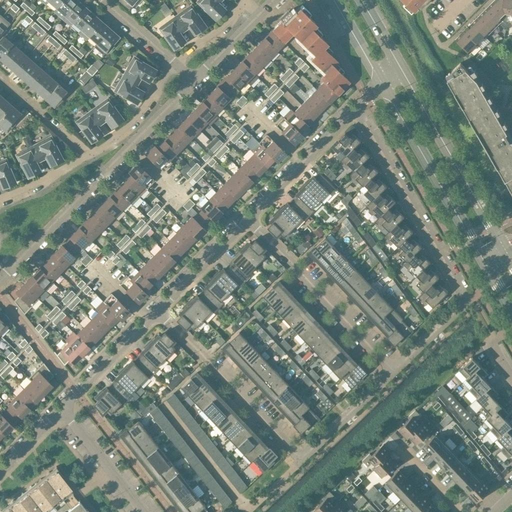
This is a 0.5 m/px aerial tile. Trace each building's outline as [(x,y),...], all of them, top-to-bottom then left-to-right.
[(57,7),(54,11),(62,18),(78,1),(77,0),(76,0),(63,0),(64,0),(57,7)] [(134,7),(139,0),(119,0),(118,1),(128,10),(132,5),(134,7)] [(224,10),(216,3),(218,0),(199,0),(198,2),(216,18),(224,10)] [(405,0),(406,0),(415,9),(419,5),(421,7),(427,0),(405,0)] [(507,14),(509,0),(495,0),(494,1),(507,14)] [(62,18),(71,25),(85,9),(81,6),(82,5),(78,1),(62,18)] [(494,1),(486,9),(500,21),(499,23),(504,27),(506,27),(507,14),(494,1)] [(26,11),(29,7),(23,2),(20,5),(26,11)] [(13,3),(10,7),(15,12),(19,8),(13,3)] [(175,18),(183,29),(189,25),(195,33),(204,26),(190,7),(175,18)] [(284,42),(293,33),(297,36),(295,38),(309,53),(306,57),(322,74),(319,77),(324,81),(324,82),(336,94),(349,81),(333,66),(337,61),(322,46),(326,42),(311,27),(315,23),(299,7),(295,10),(293,8),(271,30),(284,42)] [(85,9),(71,25),(79,32),(94,15),(89,10),(88,11),(85,9)] [(486,9),(479,16),(493,29),(499,23),(500,21),(486,9)] [(27,15),(23,19),(29,24),(32,20),(27,15)] [(87,40),(90,36),(101,23),(98,20),(98,19),(94,15),(79,32),(87,40)] [(2,16),(0,18),(0,34),(10,23),(2,16)] [(45,21),(39,16),(36,20),(42,25),(45,21)] [(485,37),(493,29),(479,16),(471,24),(485,37)] [(178,33),(183,29),(175,18),(160,28),(174,48),(184,41),(178,33)] [(47,19),(45,21),(42,25),(48,30),(50,26),(48,24),(50,22),(47,19)] [(37,31),(40,27),(34,22),(31,26),(37,31)] [(90,36),(98,43),(110,29),(105,25),(104,26),(101,23),(90,36)] [(478,45),(485,37),(471,24),(468,27),(467,26),(463,31),(478,45)] [(45,32),(40,27),(37,31),(42,35),(45,32)] [(115,33),(110,29),(98,43),(95,46),(103,54),(106,51),(108,52),(113,46),(112,45),(118,38),(114,34),(115,33)] [(61,36),(55,30),(52,34),(58,39),(61,36)] [(271,30),(264,38),(276,50),(284,42),(271,30)] [(470,53),(478,45),(463,31),(460,34),(456,39),(470,53)] [(52,44),(55,40),(50,35),(46,39),(52,44)] [(67,40),(64,38),(61,36),(58,39),(64,44),(67,40)] [(0,56),(11,44),(3,37),(0,40),(0,56)] [(264,38),(256,46),(269,58),(276,50),(264,38)] [(61,45),(55,40),(52,44),(57,49),(61,45)] [(0,56),(0,58),(7,65),(19,50),(11,44),(0,56)] [(75,53),(78,50),(72,45),(69,48),(75,53)] [(256,46),(249,53),(261,66),(269,58),(256,46)] [(67,57),(70,54),(65,49),(62,53),(67,57)] [(7,65),(14,71),(27,57),(19,50),(7,65)] [(83,55),(78,50),(75,53),(80,58),(83,55)] [(249,53),(241,61),(254,73),(261,66),(249,53)] [(76,58),(70,54),(67,57),(72,62),(76,58)] [(14,71),(22,78),(34,64),(27,57),(14,71)] [(110,57),(106,62),(111,66),(114,61),(110,57)] [(299,57),(294,62),(298,66),(303,61),(299,57)] [(125,74),(137,81),(140,75),(149,80),(155,70),(134,58),(125,74)] [(241,61),(233,69),(246,81),(250,85),(258,77),(254,73),(241,61)] [(305,63),(300,68),(304,72),(309,67),(305,63)] [(454,75),(447,79),(511,190),(511,141),(511,140),(510,141),(506,134),(507,133),(477,80),(460,63),(451,71),(454,75)] [(22,78),(30,85),(42,71),(34,64),(22,78)] [(91,64),(89,68),(94,73),(97,69),(91,64)] [(94,73),(89,68),(86,71),(92,76),(94,73)] [(284,73),(288,76),(293,71),(289,68),(284,73)] [(233,69),(221,81),(231,91),(236,87),(238,89),(246,81),(233,69)] [(30,85),(37,91),(50,77),(42,71),(30,85)] [(288,76),(284,73),(279,78),(283,81),(288,76)] [(290,78),(293,82),(298,77),(295,73),(290,78)] [(133,87),(137,81),(125,74),(115,90),(136,102),(142,92),(133,87)] [(37,91),(45,98),(57,84),(50,77),(37,91)] [(293,82),(290,78),(285,84),(289,87),(293,82)] [(57,84),(45,98),(53,105),(60,97),(63,99),(71,91),(60,81),(57,84)] [(221,81),(209,94),(221,106),(229,98),(227,96),(231,91),(221,81)] [(324,82),(316,89),(329,102),(336,94),(324,82)] [(274,83),(269,88),(272,92),(278,87),(274,83)] [(272,92),(269,88),(264,93),(267,97),(272,92)] [(280,89),(275,94),(278,98),(283,92),(280,89)] [(316,89),(309,97),(321,109),(329,102),(316,89)] [(209,94),(201,102),(217,117),(217,116),(214,114),(221,106),(209,94)] [(278,98),(275,94),(270,99),(273,103),(278,98)] [(239,99),(244,104),(248,100),(242,95),(239,99)] [(309,97),(301,105),(314,117),(321,109),(309,97)] [(0,118),(11,106),(3,99),(0,102),(0,118)] [(244,104),(239,99),(235,102),(241,107),(244,104)] [(107,100),(92,111),(100,122),(106,118),(112,126),(121,119),(107,100)] [(201,102),(194,109),(209,124),(217,117),(201,102)] [(306,125),(314,117),(301,105),(294,112),(291,109),(306,125)] [(11,106),(0,118),(0,126),(7,132),(15,123),(12,121),(19,113),(11,106)] [(194,109),(186,117),(199,129),(206,122),(209,125),(209,124),(194,109)] [(283,117),(301,135),(302,135),(299,132),(306,125),(291,109),(283,117)] [(100,122),(92,111),(77,122),(91,141),(101,134),(95,126),(100,122)] [(186,117),(178,125),(191,137),(199,129),(186,117)] [(301,135),(283,117),(275,125),(293,143),(301,135)] [(229,129),(233,132),(238,127),(234,124),(229,129)] [(178,125),(171,133),(183,145),(191,137),(178,125)] [(233,132),(229,129),(224,134),(228,137),(233,132)] [(235,134),(239,138),(244,133),(240,129),(235,134)] [(354,147),(354,148),(361,141),(352,133),(349,136),(345,132),(331,146),(333,148),(334,149),(338,153),(341,151),(345,155),(346,156),(354,147)] [(171,133),(163,140),(176,153),(183,145),(171,133)] [(239,138),(235,134),(230,140),(234,143),(239,138)] [(274,158),(273,158),(276,161),(285,152),(266,134),(258,142),(274,158)] [(215,136),(211,141),(217,148),(222,143),(215,136)] [(50,138),(33,146),(40,159),(46,156),(51,165),(61,159),(57,151),(68,146),(61,140),(53,144),(50,138)] [(176,153),(163,140),(156,147),(153,145),(145,153),(163,171),(172,163),(169,160),(176,153)] [(211,141),(206,146),(213,153),(217,148),(211,141)] [(254,153),(266,165),(273,158),(274,158),(258,142),(258,143),(257,142),(250,150),(254,153)] [(220,150),(223,153),(228,148),(225,145),(220,150)] [(34,162),(40,159),(33,146),(17,155),(28,176),(39,171),(34,162)] [(358,151),(354,148),(354,147),(346,156),(345,155),(340,161),(343,164),(347,168),(349,166),(354,171),(363,162),(363,163),(369,156),(361,148),(358,151)] [(219,158),(223,153),(220,150),(215,155),(219,158)] [(201,158),(205,161),(210,156),(206,152),(201,158)] [(254,153),(246,161),(259,173),(266,165),(254,153)] [(212,158),(207,163),(211,166),(216,161),(212,158)] [(5,160),(0,162),(0,179),(3,187),(14,182),(5,160)] [(191,167),(191,168),(195,171),(200,166),(196,162),(195,163),(192,160),(188,164),(191,167)] [(246,161),(238,168),(251,181),(259,173),(246,161)] [(147,189),(146,189),(155,180),(136,162),(128,171),(131,174),(123,181),(140,197),(147,189)] [(363,186),(365,185),(365,184),(371,178),(372,178),(378,171),(370,163),(367,166),(363,163),(363,162),(354,171),(348,176),(351,179),(356,183),(358,181),(363,186)] [(195,171),(191,168),(186,173),(190,176),(195,171)] [(197,173),(201,177),(206,172),(202,168),(197,173)] [(231,176),(243,188),(251,181),(238,168),(231,176)] [(304,184),(320,200),(329,192),(331,194),(336,189),(318,171),(318,172),(320,174),(315,178),(313,176),(309,180),(308,180),(304,184)] [(331,171),(327,175),(332,180),(336,176),(331,171)] [(201,177),(197,173),(192,178),(196,182),(201,177)] [(231,176),(223,184),(236,196),(243,188),(231,176)] [(364,193),(372,201),(380,193),(387,186),(378,178),(375,182),(372,178),(371,178),(365,184),(365,185),(369,188),(364,193)] [(123,181),(116,189),(129,201),(132,204),(140,197),(123,181)] [(216,192),(228,204),(236,196),(223,184),(216,192)] [(298,196),(294,200),(310,216),(314,211),(312,209),(320,200),(304,184),(299,189),(300,190),(296,194),(298,196)] [(116,189),(108,196),(121,209),(129,201),(116,189)] [(216,192),(208,199),(221,212),(228,204),(216,192)] [(376,211),(380,216),(381,216),(389,208),(395,201),(387,193),(384,197),(380,193),(372,201),(366,207),(369,209),(373,214),(376,211)] [(108,196),(101,204),(113,216),(121,209),(108,196)] [(186,202),(191,207),(194,203),(189,198),(186,202)] [(208,224),(221,212),(208,199),(200,208),(202,210),(198,214),(208,224)] [(282,206),(278,211),(294,227),(303,219),(305,221),(310,216),(294,200),(289,205),(287,203),(283,207),(282,206)] [(191,207),(186,202),(182,205),(187,210),(191,207)] [(156,203),(151,208),(155,212),(160,206),(156,203)] [(101,204),(93,212),(106,224),(113,216),(101,204)] [(198,214),(191,207),(187,211),(194,218),(194,219),(191,216),(183,224),(196,237),(208,224),(198,214)] [(155,212),(151,208),(146,213),(150,217),(155,212)] [(384,226),(389,231),(397,223),(398,223),(404,217),(396,208),(393,212),(389,208),(381,216),(380,216),(375,222),(377,225),(377,224),(382,229),(384,226)] [(157,214),(161,217),(166,212),(162,209),(157,214)] [(284,237),(294,227),(278,211),(269,220),(270,222),(271,220),(273,222),(268,227),(277,236),(280,233),(284,237)] [(93,212),(78,227),(91,240),(106,224),(93,212)] [(161,217),(157,214),(152,219),(156,222),(161,217)] [(141,218),(136,223),(140,227),(145,222),(141,218)] [(140,227),(136,223),(131,229),(135,232),(140,227)] [(398,247),(400,245),(399,245),(406,238),(413,232),(405,224),(401,227),(398,223),(397,223),(389,231),(383,237),(386,240),(391,244),(393,242),(398,247)] [(142,229),(146,233),(150,228),(147,224),(142,229)] [(183,224),(171,237),(184,249),(196,237),(183,224)] [(78,227),(66,240),(76,250),(80,246),(83,248),(91,240),(78,227)] [(146,233),(142,229),(137,234),(141,238),(146,233)] [(126,234),(121,239),(125,243),(130,238),(126,234)] [(171,237),(163,245),(176,257),(184,249),(171,237)] [(318,259),(333,245),(325,237),(310,251),(318,259)] [(403,249),(399,254),(407,261),(407,262),(415,253),(415,254),(422,247),(413,239),(410,242),(406,238),(399,245),(400,245),(403,249)] [(125,243),(121,239),(116,244),(120,248),(125,243)] [(239,250),(256,266),(266,256),(262,252),(265,248),(256,239),(251,244),(249,243),(250,242),(249,240),(239,250)] [(66,240),(53,252),(66,265),(74,257),(72,254),(76,250),(66,240)] [(127,245),(130,248),(135,243),(132,240),(127,245)] [(312,244),(307,240),(302,245),(307,249),(312,244)] [(130,248),(127,245),(122,250),(125,253),(130,248)] [(163,245),(155,253),(168,266),(176,257),(163,245)] [(318,259),(325,267),(341,253),(333,245),(318,259)] [(106,255),(109,259),(114,253),(111,250),(106,255)] [(234,261),(229,266),(245,282),(250,277),(248,274),(256,266),(239,250),(235,254),(236,255),(232,260),(234,261)] [(53,252),(38,268),(51,280),(66,265),(53,252)] [(155,253),(147,262),(160,274),(168,266),(155,253)] [(325,267),(333,275),(348,261),(341,253),(325,267)] [(407,261),(403,265),(407,269),(416,277),(417,275),(420,272),(423,268),(424,269),(430,262),(422,254),(419,257),(415,254),(415,253),(407,262),(407,261)] [(84,257),(89,262),(92,259),(87,254),(84,257)] [(111,261),(115,264),(120,259),(116,256),(111,261)] [(89,262),(84,257),(80,261),(85,266),(89,262)] [(333,275),(340,283),(355,268),(348,261),(333,275)] [(147,262),(138,271),(150,283),(160,274),(147,262)] [(218,272),(213,276),(230,293),(238,284),(240,286),(245,282),(229,266),(225,270),(223,268),(219,273),(218,272)] [(38,268),(31,276),(43,288),(47,291),(54,283),(51,280),(38,268)] [(340,283),(347,291),(363,276),(355,268),(340,283)] [(416,284),(424,292),(432,283),(432,284),(439,277),(431,269),(427,272),(424,269),(423,268),(420,272),(417,275),(421,279),(416,284)] [(131,278),(130,279),(143,291),(150,283),(138,271),(131,278)] [(272,282),(277,277),(273,273),(268,277),(272,282)] [(43,288),(31,276),(15,292),(19,295),(13,301),(24,314),(39,298),(36,295),(43,288)] [(143,291),(127,276),(119,284),(138,302),(146,293),(143,291)] [(207,288),(203,292),(219,308),(224,303),(222,301),(230,293),(213,276),(209,281),(210,282),(206,286),(207,288)] [(347,291),(355,299),(370,284),(363,276),(347,291)] [(85,283),(81,280),(76,285),(80,288),(85,283)] [(263,296),(270,303),(285,289),(278,281),(263,296)] [(424,292),(418,297),(421,300),(425,304),(428,302),(433,307),(448,292),(439,284),(436,287),(432,284),(432,283),(424,292)] [(355,299),(362,306),(378,292),(370,284),(355,299)] [(91,289),(87,285),(82,290),(86,294),(91,289)] [(270,303),(277,311),(292,296),(285,289),(270,303)] [(71,290),(66,295),(70,299),(75,294),(71,290)] [(192,298),(187,303),(204,319),(212,311),(214,313),(219,308),(203,292),(199,297),(197,295),(193,299),(192,298)] [(362,306),(370,314),(385,300),(378,292),(362,306)] [(118,316),(118,317),(121,320),(129,311),(111,293),(103,301),(118,316)] [(70,299),(66,295),(61,300),(65,304),(70,299)] [(77,296),(72,301),(75,304),(80,299),(77,296)] [(277,311),(284,318),(299,304),(292,296),(277,311)] [(370,314),(377,322),(392,308),(385,300),(370,314)] [(75,304),(72,301),(67,306),(70,309),(75,304)] [(103,301),(95,309),(111,324),(118,317),(118,316),(103,301)] [(194,330),(204,319),(187,303),(178,312),(179,314),(180,313),(182,314),(177,320),(186,329),(190,325),(194,330)] [(284,318),(291,326),(306,311),(299,304),(284,318)] [(55,314),(60,309),(56,306),(51,311),(55,314)] [(388,333),(389,332),(388,332),(402,320),(403,319),(392,308),(377,322),(388,333)] [(103,332),(111,324),(95,309),(98,312),(91,319),(103,332)] [(0,332),(10,322),(13,325),(13,324),(3,311),(0,314),(0,332)] [(54,314),(51,311),(46,316),(49,319),(54,314)] [(62,311),(57,316),(60,320),(65,315),(62,311)] [(291,326),(298,333),(313,319),(306,311),(291,326)] [(60,320),(57,316),(52,321),(55,325),(60,320)] [(91,319),(83,327),(96,339),(103,332),(91,319)] [(298,333),(305,341),(320,326),(313,319),(298,333)] [(55,325),(60,330),(65,325),(65,324),(60,320),(55,325)] [(412,331),(402,320),(388,332),(389,332),(390,334),(387,337),(394,345),(400,340),(402,341),(412,331)] [(305,341),(312,348),(327,334),(320,326),(305,341)] [(88,347),(96,339),(83,327),(76,334),(73,332),(88,347)] [(44,329),(39,334),(43,338),(48,332),(44,329)] [(149,342),(166,358),(176,348),(171,344),(175,340),(165,331),(160,337),(159,335),(160,334),(158,333),(149,342)] [(73,332),(65,340),(80,355),(88,347),(73,332)] [(224,346),(231,354),(246,340),(239,332),(224,346)] [(312,348),(319,355),(334,341),(327,334),(312,348)] [(216,341),(220,346),(225,341),(221,336),(216,341)] [(24,338),(19,344),(22,347),(27,342),(24,338)] [(80,355),(65,340),(67,343),(56,354),(54,351),(53,351),(64,365),(69,359),(73,363),(80,355)] [(231,354),(238,362),(253,347),(246,340),(231,354)] [(319,355),(326,363),(341,348),(334,341),(319,355)] [(143,354),(139,358),(155,374),(160,369),(157,367),(166,358),(149,342),(145,347),(145,348),(141,352),(143,354)] [(238,362),(245,369),(260,355),(253,347),(238,362)] [(326,363),(333,370),(348,356),(341,348),(326,363)] [(6,356),(10,360),(15,355),(11,351),(6,356)] [(245,369),(252,376),(267,362),(260,355),(245,369)] [(356,364),(348,356),(333,370),(340,378),(341,377),(354,364),(355,365),(356,364)] [(17,357),(12,362),(16,366),(21,360),(17,357)] [(472,357),(458,370),(467,379),(481,366),(472,357)] [(127,364),(123,369),(139,385),(148,377),(150,379),(155,374),(139,358),(134,363),(132,361),(128,365),(127,364)] [(28,378),(43,393),(51,384),(48,381),(53,375),(43,362),(28,378)] [(252,376),(259,384),(274,369),(267,362),(252,376)] [(356,366),(355,365),(354,364),(341,377),(352,388),(362,378),(361,377),(367,371),(359,363),(356,366)] [(4,370),(8,373),(13,368),(9,364),(4,370)] [(481,366),(467,379),(473,385),(474,386),(483,377),(484,378),(488,374),(481,366)] [(181,373),(185,378),(190,373),(186,368),(181,373)] [(117,380),(113,385),(129,400),(132,404),(139,396),(134,391),(139,385),(123,369),(119,373),(119,374),(115,378),(117,380)] [(259,384),(266,391),(281,377),(274,369),(259,384)] [(8,373),(4,370),(0,374),(0,375),(3,378),(8,373)] [(188,395),(204,380),(196,372),(181,387),(188,395)] [(175,377),(167,385),(172,390),(180,382),(175,377)] [(266,391),(273,399),(288,384),(281,377),(266,391)] [(473,385),(469,390),(477,399),(491,386),(484,378),(483,377),(474,386),(473,385)] [(23,388),(36,400),(43,393),(28,378),(27,378),(30,381),(23,388)] [(188,395),(195,402),(211,388),(204,380),(188,395)] [(273,399),(280,406),(295,392),(288,384),(273,399)] [(129,400),(113,385),(108,389),(106,387),(102,392),(101,391),(94,398),(97,401),(95,404),(103,414),(107,409),(112,413),(122,403),(124,405),(129,400)] [(491,386),(477,399),(484,405),(484,406),(493,397),(494,398),(498,394),(499,394),(491,386)] [(164,389),(161,391),(164,395),(170,391),(166,387),(164,389)] [(36,400),(23,388),(16,396),(28,408),(36,400)] [(195,402),(202,409),(218,395),(211,388),(195,402)] [(280,406),(287,414),(302,399),(295,392),(280,406)] [(167,398),(170,402),(176,397),(173,393),(167,398)] [(202,409),(209,417),(225,402),(218,395),(202,409)] [(16,421),(28,408),(16,396),(8,404),(10,406),(6,411),(16,421)] [(484,405),(479,410),(488,419),(501,405),(494,398),(493,397),(484,406),(484,405)] [(294,421),(295,420),(308,407),(309,408),(310,407),(302,399),(287,414),(294,421)] [(138,400),(133,405),(141,412),(145,407),(138,400)] [(209,417),(216,424),(232,410),(225,402),(209,417)] [(501,405),(488,419),(494,425),(494,426),(504,417),(504,418),(508,414),(509,414),(501,405)] [(159,410),(156,407),(150,411),(153,415),(159,410)] [(178,412),(180,415),(186,410),(184,407),(178,412)] [(319,419),(309,408),(308,407),(295,420),(297,422),(293,425),(301,433),(307,427),(309,429),(319,419)] [(186,410),(180,415),(183,419),(189,414),(186,410)] [(216,424),(223,432),(239,417),(232,410),(216,424)] [(398,429),(407,439),(409,436),(408,436),(421,424),(420,424),(417,420),(421,416),(415,410),(408,417),(409,419),(398,429)] [(0,429),(4,433),(16,421),(6,411),(1,415),(0,413),(0,429)] [(440,422),(444,427),(453,418),(449,414),(440,422)] [(223,432),(230,439),(246,425),(239,417),(223,432)] [(494,426),(494,425),(489,430),(498,438),(511,425),(504,418),(504,417),(494,426)] [(129,442),(145,429),(138,421),(122,434),(129,442)] [(161,425),(164,429),(170,424),(167,421),(161,425)] [(408,436),(409,436),(416,444),(431,430),(422,422),(420,424),(421,424),(408,436)] [(190,428),(193,431),(199,426),(196,423),(190,428)] [(170,424),(164,429),(166,432),(173,427),(170,424)] [(230,439),(237,446),(253,432),(246,425),(230,439)] [(511,425),(498,438),(504,445),(505,446),(511,438),(511,425)] [(199,426),(193,431),(195,435),(202,430),(199,426)] [(129,442),(136,451),(152,438),(145,429),(129,442)] [(237,446),(244,454),(260,440),(253,432),(237,446)] [(436,434),(423,447),(430,455),(444,442),(436,434)] [(136,451),(142,459),(159,446),(152,438),(136,451)] [(174,442),(177,446),(183,441),(181,438),(174,442)] [(511,438),(505,446),(504,445),(500,449),(508,458),(511,454),(511,438)] [(203,444),(205,447),(212,442),(209,439),(203,444)] [(251,462),(253,461),(252,460),(265,448),(266,448),(267,447),(260,440),(244,454),(251,462)] [(183,441),(177,446),(180,449),(186,444),(183,441)] [(212,442),(205,447),(208,451),(214,446),(212,442)] [(438,463),(451,450),(444,442),(430,455),(438,463)] [(372,462),(375,466),(376,467),(388,455),(389,456),(391,454),(383,445),(371,456),(369,453),(362,460),(368,466),(372,462)] [(142,459),(149,468),(165,455),(159,446),(142,459)] [(267,450),(266,448),(265,448),(252,460),(253,461),(263,472),(274,462),(272,460),(278,455),(270,446),(267,450)] [(446,471),(459,458),(451,450),(438,463),(446,471)] [(188,459),(190,463),(197,458),(194,454),(188,459)] [(149,468),(156,476),(172,463),(165,455),(149,468)] [(215,460),(218,463),(224,458),(222,455),(215,460)] [(376,467),(375,466),(373,468),(382,477),(396,463),(389,456),(388,455),(376,467)] [(197,458),(190,463),(193,466),(199,461),(197,458)] [(224,458),(218,463),(221,467),(227,462),(224,458)] [(453,478),(466,466),(459,458),(446,471),(453,478)] [(156,476),(162,485),(179,472),(172,463),(156,476)] [(45,511),(61,500),(71,492),(72,494),(73,492),(72,491),(72,492),(65,483),(66,483),(65,481),(64,482),(62,479),(64,478),(56,468),(57,468),(56,466),(54,467),(55,468),(49,472),(47,473),(48,473),(41,479),(40,478),(39,479),(39,480),(31,487),(31,486),(29,487),(30,487),(23,493),(22,492),(21,493),(22,494),(13,500),(13,501),(13,500),(12,500),(11,501),(12,502),(5,507),(4,506),(3,507),(4,508),(0,511),(45,511)] [(461,486),(474,474),(466,466),(453,478),(461,486)] [(398,470),(385,482),(393,490),(406,478),(398,470)] [(204,480),(210,475),(207,471),(201,476),(204,480)] [(228,476),(231,479),(237,475),(234,471),(228,476)] [(162,485),(169,493),(185,480),(179,472),(162,485)] [(481,482),(480,481),(474,474),(461,486),(468,494),(481,482)] [(213,478),(210,475),(204,480),(206,483),(213,478)] [(237,475),(231,479),(233,483),(240,478),(237,475)] [(401,498),(414,486),(406,478),(393,490),(401,498)] [(169,493),(176,502),(192,489),(185,480),(169,493)] [(490,489),(482,480),(480,481),(481,482),(468,494),(476,502),(490,489)] [(365,494),(369,498),(378,490),(374,485),(365,494)] [(408,506),(421,494),(414,486),(401,498),(408,506)] [(214,493),(217,497),(223,492),(221,488),(214,493)] [(176,502),(182,510),(199,497),(192,489),(176,502)] [(322,498),(324,500),(313,511),(328,511),(335,506),(335,505),(331,501),(335,497),(330,491),(322,498)] [(223,492),(217,497),(220,500),(226,495),(223,492)] [(417,511),(429,502),(427,500),(421,494),(408,506),(413,511),(417,511)] [(358,508),(367,500),(363,496),(354,504),(358,508)] [(182,510),(183,511),(197,511),(205,506),(199,497),(182,510)] [(80,501),(80,500),(79,500),(78,501),(78,502),(68,511),(87,511),(86,511),(87,510),(86,509),(85,509),(79,502),(80,501)] [(433,511),(436,510),(429,502),(417,511),(433,511)] [(328,511),(344,511),(345,511),(337,503),(335,505),(335,506),(328,511)]
